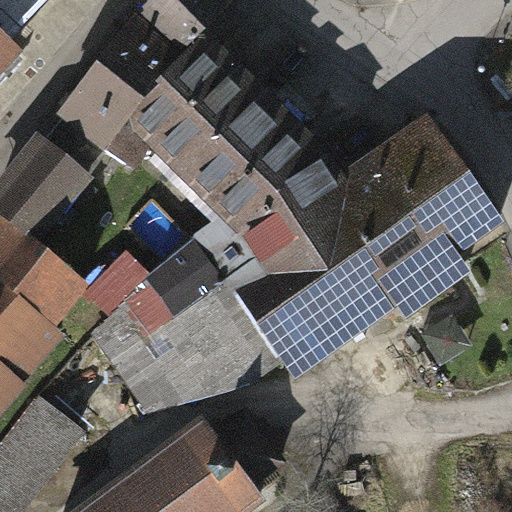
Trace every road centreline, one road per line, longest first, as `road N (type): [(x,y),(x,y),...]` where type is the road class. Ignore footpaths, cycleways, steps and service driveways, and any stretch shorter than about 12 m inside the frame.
road 1 (residential): [(265,410),(447,419),(511,402)]
road 2 (residential): [(0,154),(123,0)]
road 3 (residential): [(413,74),(499,174),(511,201)]
road 4 (residential): [(301,0),(413,74)]
